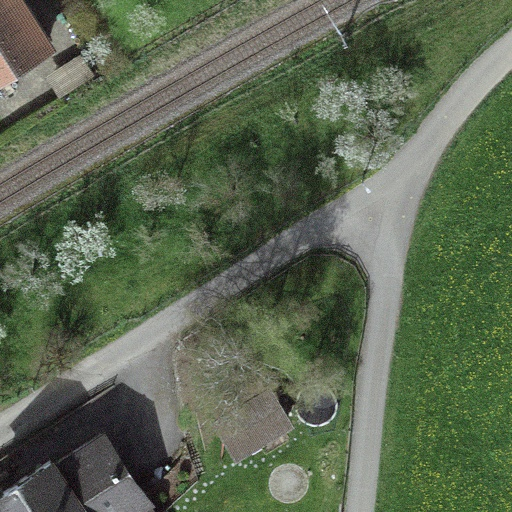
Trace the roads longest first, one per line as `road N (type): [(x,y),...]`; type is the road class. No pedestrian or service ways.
road 1 (residential): [(0,445),(414,186)]
road 2 (residential): [(414,186),(373,511)]
road 3 (residential): [(511,44),(442,129),(414,186)]
